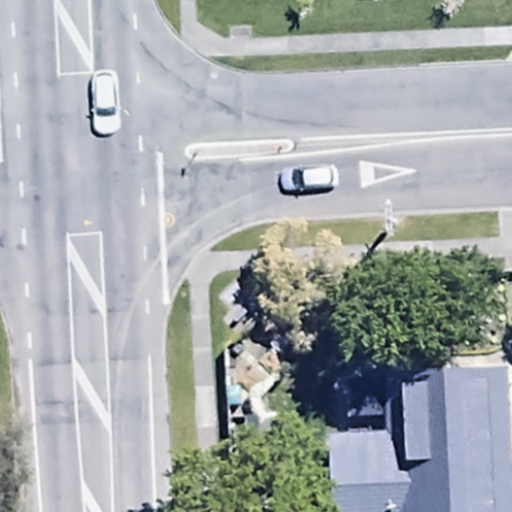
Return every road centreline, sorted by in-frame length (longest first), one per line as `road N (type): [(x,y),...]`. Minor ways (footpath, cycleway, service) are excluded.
road 1 (residential): [(84,152),(511,132)]
road 2 (secondary): [(84,152),(102,511)]
road 3 (secondary): [(76,0),(84,152)]
